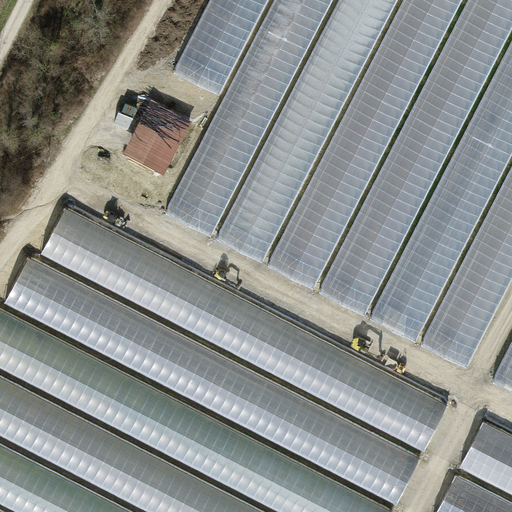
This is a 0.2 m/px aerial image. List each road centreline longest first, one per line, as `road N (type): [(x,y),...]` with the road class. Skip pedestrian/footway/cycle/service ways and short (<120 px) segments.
road 1 (track): [(511,412),(54,175)]
road 2 (track): [(0,247),(90,120),(154,0)]
road 3 (track): [(511,319),(415,511)]
